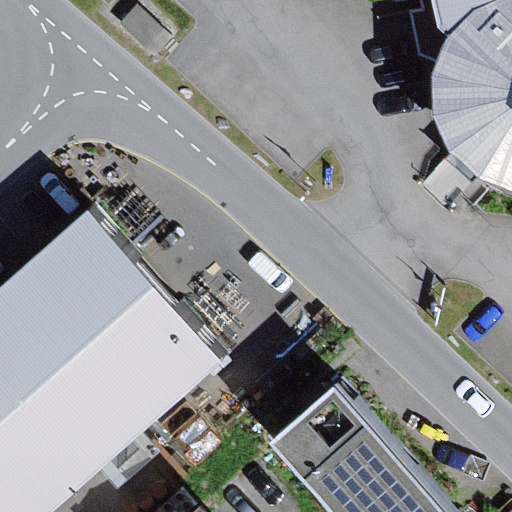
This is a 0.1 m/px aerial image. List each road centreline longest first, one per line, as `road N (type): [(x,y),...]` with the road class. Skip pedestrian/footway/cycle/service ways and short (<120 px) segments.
road 1 (unclassified): [(68,75),(153,112),(511,440)]
road 2 (unknown): [(306,83),(375,42),(410,40),(511,80)]
